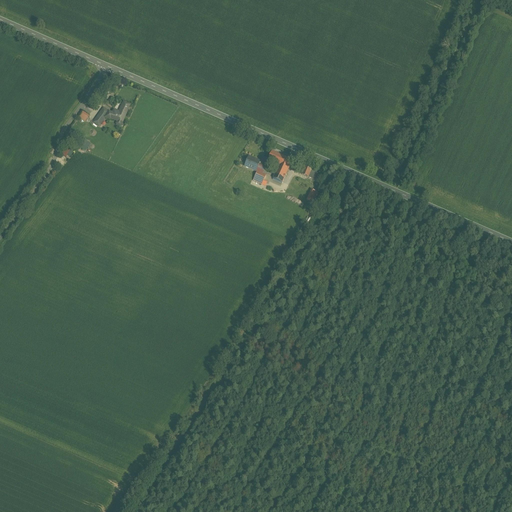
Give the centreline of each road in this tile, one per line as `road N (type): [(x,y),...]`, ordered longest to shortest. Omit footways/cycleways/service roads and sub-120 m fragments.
road 1 (secondary): [(95,61),(511,242)]
road 2 (track): [(511,502),(221,378)]
road 3 (track): [(390,189),(478,0)]
road 4 (residential): [(95,61),(49,130),(45,156),(0,219)]
